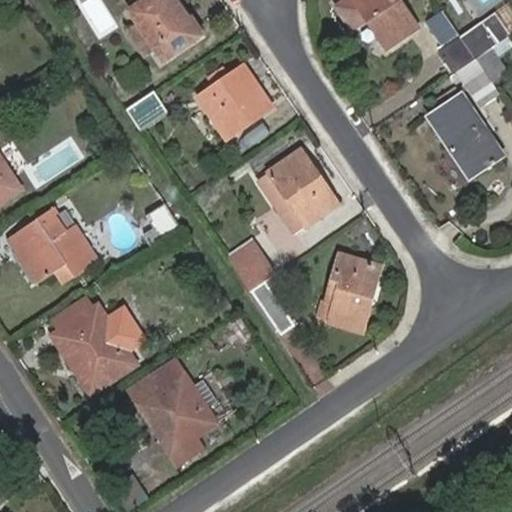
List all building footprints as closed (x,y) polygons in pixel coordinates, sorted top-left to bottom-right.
[(155,48),(163,61),(203,33),(192,17),(187,20),(173,0),(148,0),(130,13),(138,24),(155,48)] [(387,49),(416,29),(395,0),(348,0),(336,8),(351,32),(368,21),(387,49)] [(449,8),(430,18),(444,44),(464,34),(449,8)] [(511,38),(495,15),(460,40),(476,62),(511,38)] [(128,32),(144,56),(155,48),(138,24),(128,32)] [(492,86),(508,75),(499,62),(507,57),(504,53),(511,48),(511,37),(511,38),(476,62),(492,86)] [(456,76),(476,62),(460,40),(441,54),(456,76)] [(499,96),(492,86),(476,62),(456,76),(480,108),(499,96)] [(198,99),(227,141),(272,110),(243,68),(229,78),(222,69),(207,79),(213,89),(198,99)] [(124,112),(139,134),(167,115),(152,92),(124,112)] [(470,178),(501,157),(461,97),(430,118),(470,178)] [(293,236),(336,206),(301,152),(257,182),(293,236)] [(0,205),(19,192),(9,176),(4,180),(0,173),(0,205)] [(170,232),(178,227),(165,207),(157,213),(170,232)] [(70,230),(55,209),(35,223),(49,244),(70,230)] [(148,248),(170,232),(157,213),(146,221),(151,230),(141,237),(148,248)] [(73,281),(98,264),(75,227),(70,230),(49,244),(35,223),(6,243),(35,287),(65,267),(73,281)] [(241,228),(215,247),(230,268),(256,250),(241,228)] [(265,284),(274,277),(256,250),(230,268),(248,295),(251,294),(265,284)] [(317,323),(363,334),(381,267),(338,257),(325,302),(323,301),(317,323)] [(280,338),(294,328),(265,284),(251,294),(280,338)] [(46,322),(56,336),(90,313),(80,298),(46,322)] [(90,398),(136,368),(126,353),(121,356),(102,326),(107,323),(97,309),(90,313),(56,336),(51,339),(90,398)] [(237,343),(249,334),(235,312),(223,320),(237,343)] [(204,412),(199,415),(187,395),(191,392),(168,356),(122,387),(168,457),(188,443),(214,426),(204,412)] [(204,412),(214,404),(202,385),(191,392),(187,395),(199,415),(204,412)] [(168,457),(177,470),(197,456),(188,443),(168,457)]
